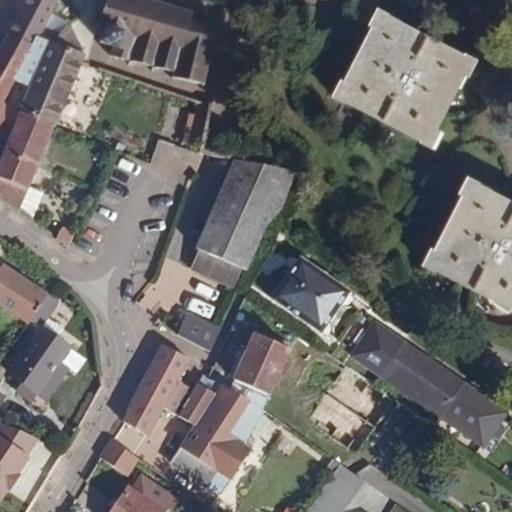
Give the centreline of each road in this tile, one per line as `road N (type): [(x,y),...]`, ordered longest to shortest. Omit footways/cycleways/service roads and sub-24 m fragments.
road 1 (residential): [(98,287),(130,344),(123,389),(45,511)]
road 2 (residential): [(98,287),(158,174)]
road 3 (residential): [(0,215),(98,287)]
